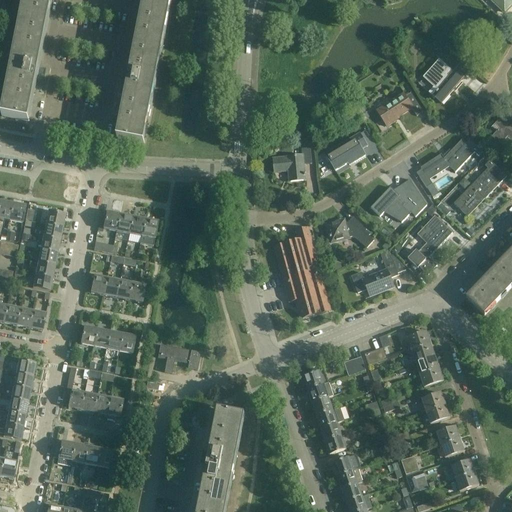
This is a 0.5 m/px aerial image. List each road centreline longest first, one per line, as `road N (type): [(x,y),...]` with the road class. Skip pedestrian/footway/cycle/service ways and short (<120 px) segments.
road 1 (residential): [(238,220),(319,208),(492,87)]
road 2 (residential): [(146,511),(170,405),(269,362)]
road 3 (residential): [(503,492),(486,472),(439,335),(452,317)]
road 4 (residential): [(59,350),(97,164)]
road 5 (tertiary): [(435,305),(269,362)]
road 6 (tertiary): [(239,172),(249,0)]
road 7 (residential): [(321,511),(269,362)]
road 8 (residential): [(94,0),(134,7),(104,119)]
road 9 (residential): [(30,498),(59,350)]
road 10 (tertiary): [(269,362),(238,220)]
road 11 (residential): [(239,172),(97,164)]
